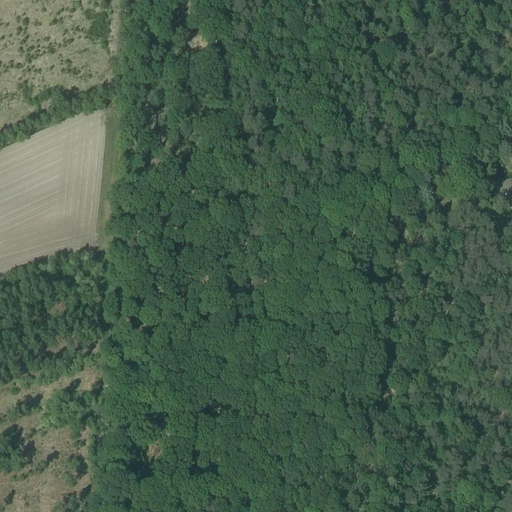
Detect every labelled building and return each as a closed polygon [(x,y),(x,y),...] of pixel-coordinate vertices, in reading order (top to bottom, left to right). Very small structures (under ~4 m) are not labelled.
[(256,0),(256,15),(267,15),(266,0),(256,0)] [(247,155),(247,167),(256,167),(256,155),(247,155)] [(428,175),(431,191),(442,188),(438,173),(428,175)] [(511,177),(499,182),(506,201),(511,198),(511,177)] [(445,395),(444,410),(456,411),(457,396),(445,395)] [(159,422),(159,434),(181,433),(181,422),(159,422)] [(403,484),(406,494),(419,490),(417,480),(403,484)]
